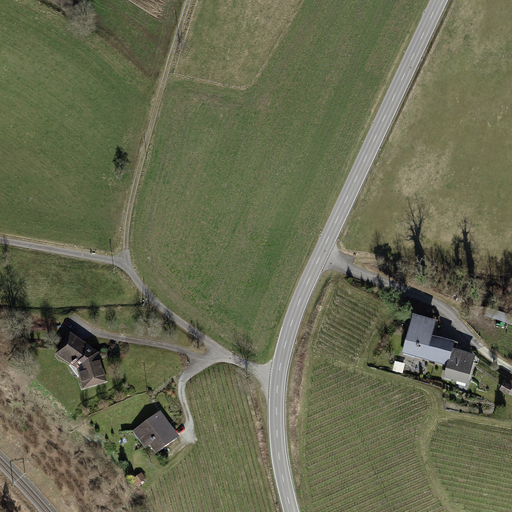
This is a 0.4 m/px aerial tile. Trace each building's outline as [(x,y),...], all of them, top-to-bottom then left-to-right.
[(511,316),(486,307),(483,317),(511,327),(511,316)] [(414,317),(403,354),(448,366),(452,353),(454,345),(433,340),(438,323),(414,317)] [(80,349),(68,341),(59,354),(72,363),(74,365),(79,361),(84,364),(86,370),(81,373),(85,387),(105,381),(99,361),(95,363),(93,358),(98,356),(97,355),(82,345),(80,349)] [(468,385),(475,359),(452,353),(445,380),(468,385)] [(511,391),(511,384),(506,382),(500,393),(509,398),(511,391)] [(159,415),(139,428),(145,436),(141,439),(146,446),(150,444),(157,453),(178,438),(169,426),(166,427),(161,421),(162,420),(159,415)] [(139,474),(130,482),(136,490),(146,482),(139,474)]
